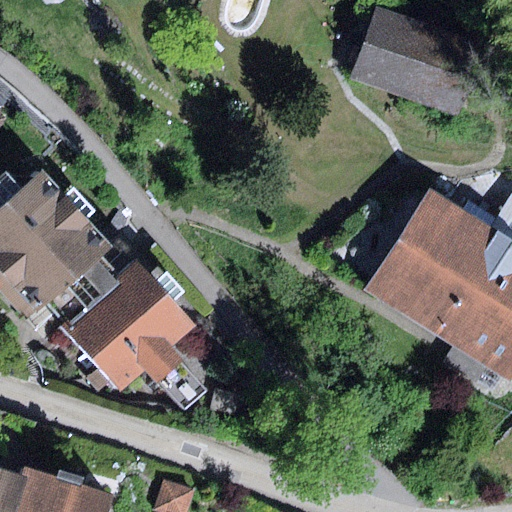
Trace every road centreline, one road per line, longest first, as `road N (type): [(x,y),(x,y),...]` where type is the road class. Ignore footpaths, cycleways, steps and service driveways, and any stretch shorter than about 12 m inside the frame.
road 1 (residential): [(0,386),(365,511)]
road 2 (track): [(142,211),(182,213),(304,259)]
